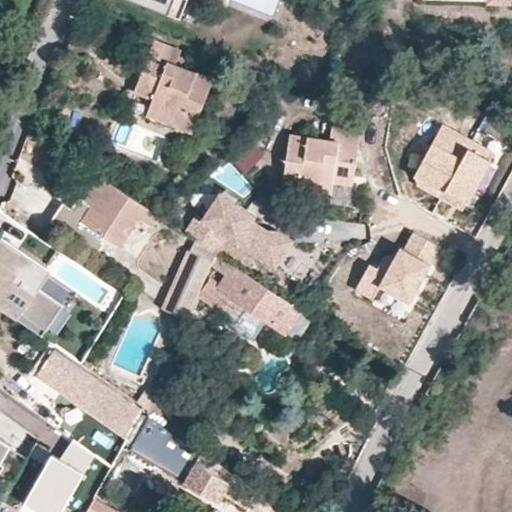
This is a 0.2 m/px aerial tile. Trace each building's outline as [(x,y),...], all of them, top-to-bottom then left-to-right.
[(135,0),(184,17),(190,0),(135,0)] [(153,99),(164,104),(158,120),(192,133),(204,103),(213,81),(175,66),(180,52),(154,42),(135,92),(153,99)] [(320,49),(316,59),(331,66),(336,57),(320,49)] [(164,104),(153,99),(147,116),(158,120),(164,104)] [(494,154),(443,125),(415,174),(418,183),(431,189),(434,184),(444,189),(441,195),(453,202),(456,196),(467,202),(494,154)] [(320,197),(322,180),(334,182),(353,185),(360,137),(361,131),(336,127),(331,127),(330,142),(290,136),(282,191),(320,197)] [(100,178),(84,201),(90,205),(79,222),(121,247),(139,219),(151,228),(159,215),(156,212),(151,210),(100,178)] [(320,197),(331,199),(334,182),(322,180),(320,197)] [(434,184),(431,189),(441,195),(444,189),(434,184)] [(226,235),(274,266),(292,239),(278,230),(266,229),(243,214),(246,210),(219,192),(201,218),(195,214),(184,232),(204,245),(215,253),(226,235)] [(456,196),(453,202),(464,208),(467,202),(456,196)] [(328,238),(368,239),(368,224),(328,223),(328,238)] [(449,252),(417,235),(403,262),(389,254),(382,268),(376,265),(360,296),(377,305),(385,289),(420,307),(449,252)] [(0,307),(3,310),(42,337),(62,306),(39,290),(50,273),(0,239),(0,307)] [(215,253),(204,245),(179,299),(193,305),(201,291),(217,255),(215,253)] [(285,333),(301,313),(236,266),(226,281),(215,273),(201,291),(223,306),(232,294),(285,333)] [(142,409),(55,349),(37,375),(128,438),(142,409)] [(0,418),(13,392),(0,385),(0,418)] [(153,416),(173,429),(182,415),(156,397),(147,411),(153,416)] [(246,509),(257,492),(173,429),(153,416),(134,444),(219,502),(224,494),(246,509)] [(0,463),(11,445),(0,438),(0,463)] [(47,511),(63,511),(97,456),(74,439),(63,456),(55,451),(26,500),(47,511)] [(121,511),(123,510),(97,494),(86,511),(121,511)]
